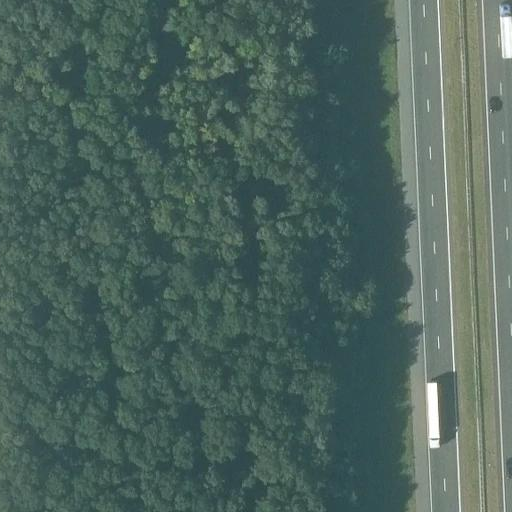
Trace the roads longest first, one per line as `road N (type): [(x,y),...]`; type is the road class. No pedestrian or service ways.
road 1 (motorway): [(422,0),(443,511)]
road 2 (motorway): [(511,391),(494,0)]
